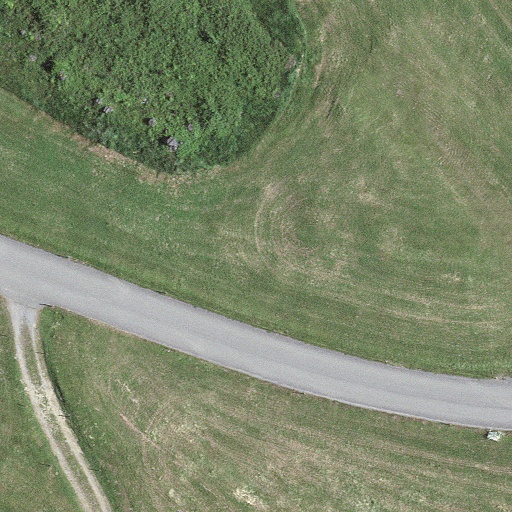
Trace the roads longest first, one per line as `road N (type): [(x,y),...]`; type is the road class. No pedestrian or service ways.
road 1 (unclassified): [(0,260),(331,378),(511,409)]
road 2 (track): [(15,266),(31,372),(99,511)]
